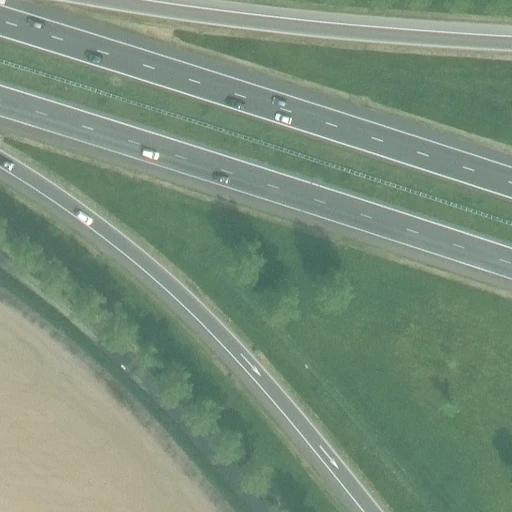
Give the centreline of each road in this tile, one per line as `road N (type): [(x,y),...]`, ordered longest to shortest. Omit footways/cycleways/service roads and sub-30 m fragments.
road 1 (motorway): [(0,101),(511,264)]
road 2 (motorway): [(511,182),(0,21)]
road 3 (motorway): [(0,159),(170,284),(240,352),(369,511)]
road 4 (motorway): [(511,44),(258,24),(95,0)]
